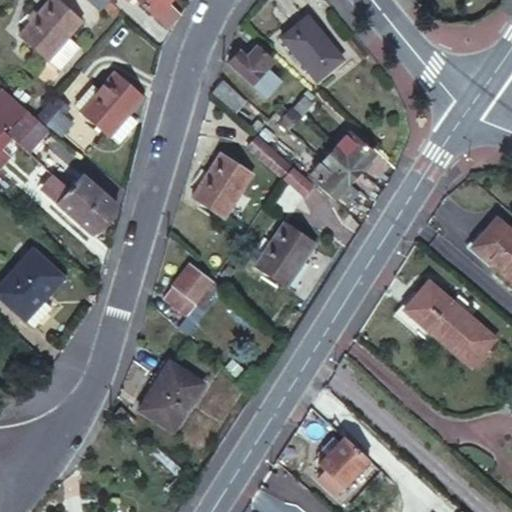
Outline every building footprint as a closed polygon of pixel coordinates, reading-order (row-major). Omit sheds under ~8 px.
[(59,0),(54,0),(26,35),(52,59),(86,22),(59,0)] [(168,0),(143,0),(158,13),(168,0)] [(182,11),(168,0),(158,13),(170,23),(182,11)] [(309,18),(285,38),(319,78),(341,60),(309,18)] [(241,49),(230,59),(247,77),(268,55),(256,46),(248,55),(241,49)] [(113,65),(79,105),(108,130),(108,129),(116,136),(135,114),(127,108),(143,91),(113,65)] [(23,105),(2,86),(0,87),(0,130),(3,128),(23,105)] [(225,93),(219,100),(234,114),(240,106),(225,93)] [(35,115),(59,136),(77,116),(52,95),(35,115)] [(295,114),(288,108),(278,119),(285,125),(295,114)] [(26,114),(17,123),(36,139),(43,130),(26,114)] [(345,135),(332,148),(348,163),(357,171),(368,158),(345,135)] [(332,148),(321,160),(335,173),(345,183),(357,171),(348,163),(332,148)] [(219,151),(196,193),(227,212),(252,171),(219,151)] [(279,159),(271,168),(284,181),(292,173),(279,159)] [(335,173),(321,160),(305,178),(330,199),(345,183),(335,173)] [(80,169),(68,183),(102,211),(114,198),(80,169)] [(301,181),(294,189),(307,201),(314,193),(301,181)] [(68,183),(60,193),(93,221),(102,211),(68,183)] [(511,234),(491,217),(465,247),(511,285),(511,234)] [(281,223),(257,262),(287,281),(311,241),(281,223)] [(41,295),(64,270),(30,241),(0,276),(0,295),(19,312),(32,323),(50,303),(41,295)] [(191,265),(162,295),(190,324),(219,292),(191,265)] [(426,280),(402,309),(468,367),(493,338),(426,280)] [(287,337),(279,331),(273,339),(281,346),(287,337)] [(151,388),(137,409),(173,433),(202,387),(171,365),(155,389),(151,388)] [(250,365),(238,382),(249,392),(258,380),(262,375),(250,365)] [(345,431),(320,460),(328,465),(323,472),(335,483),(366,447),(345,431)] [(399,455),(384,442),(379,448),(393,461),(399,455)] [(278,475),(265,489),(283,507),(296,492),(278,475)]
